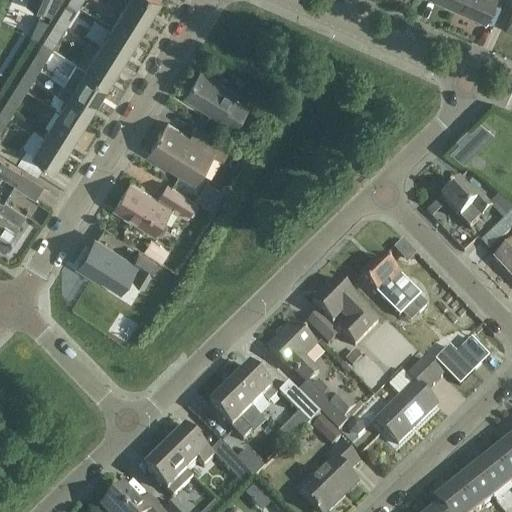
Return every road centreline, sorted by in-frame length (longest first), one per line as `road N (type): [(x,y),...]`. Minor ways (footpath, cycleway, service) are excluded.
road 1 (residential): [(16,308),(204,0)]
road 2 (residential): [(128,424),(379,188)]
road 3 (tertiary): [(476,80),(288,0)]
road 4 (residential): [(511,331),(379,188)]
road 5 (residential): [(376,511),(511,381)]
road 6 (unclassified): [(128,424),(16,308)]
road 7 (residential): [(379,188),(476,80)]
road 8 (residential): [(43,511),(128,424)]
